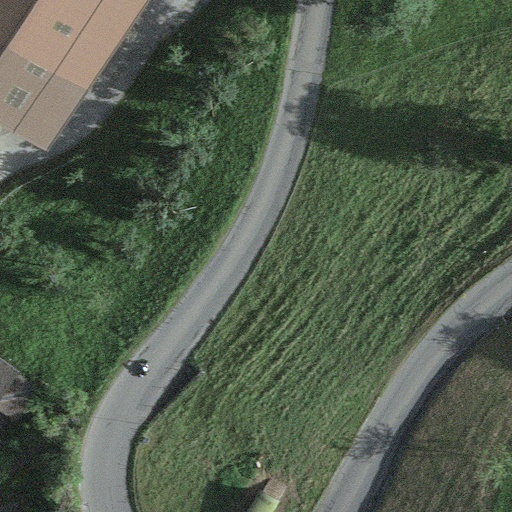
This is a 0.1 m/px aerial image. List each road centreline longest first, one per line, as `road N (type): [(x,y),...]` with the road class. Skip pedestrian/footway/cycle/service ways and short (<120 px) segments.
road 1 (tertiary): [(317,0),(277,182),(229,269),(139,383),(107,458),(109,511)]
road 2 (tertiary): [(344,511),(415,381),(445,341),(511,280)]
